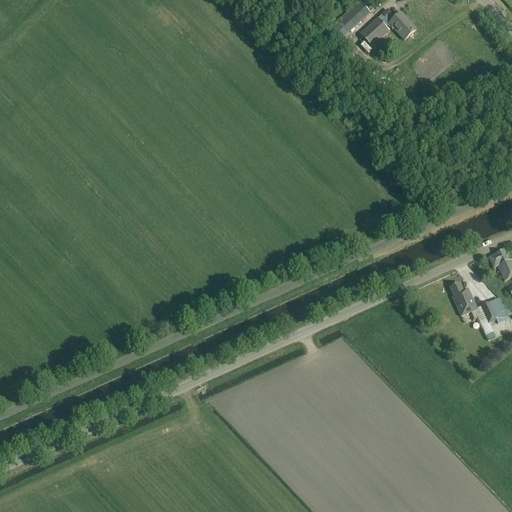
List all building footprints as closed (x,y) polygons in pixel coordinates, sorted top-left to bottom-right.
[(336,47),(371,15),(360,3),(324,34),(336,47)] [(396,20),(388,12),(361,36),(372,49),(389,33),(388,32),(392,29),(404,42),(416,32),(402,15),(396,20)] [(362,41),(359,44),(372,59),(376,56),(362,41)] [(509,263),(504,252),(488,259),(494,270),(497,268),(505,283),(511,279),(511,261),(511,262),(509,263)] [(489,325),(499,321),(492,304),(481,309),(477,311),(468,291),(463,293),(459,285),(450,290),(454,299),(453,300),(461,318),(471,314),(474,322),(478,320),(486,338),(488,337),(490,342),(496,339),(489,325)]
